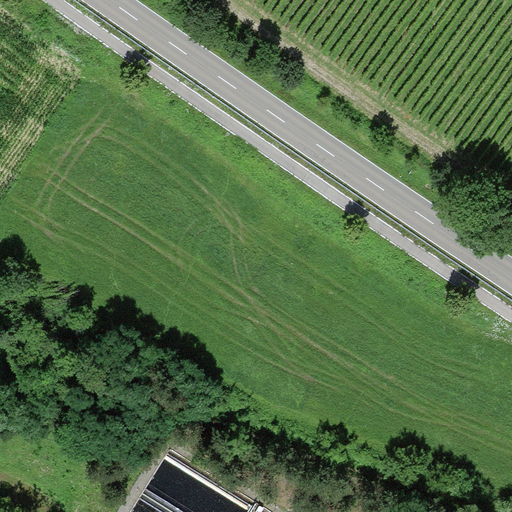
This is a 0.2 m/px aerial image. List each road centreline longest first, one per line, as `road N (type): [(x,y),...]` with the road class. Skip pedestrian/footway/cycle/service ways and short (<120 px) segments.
road 1 (track): [(484,511),(143,404),(47,385),(0,388)]
road 2 (secondary): [(511,275),(110,0)]
